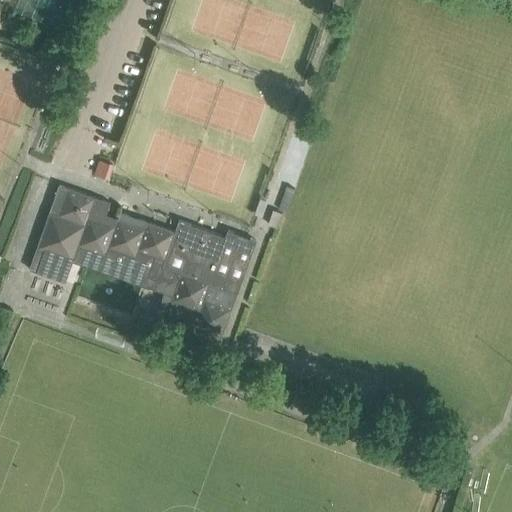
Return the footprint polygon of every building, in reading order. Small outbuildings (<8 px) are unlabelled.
[(58,0),(79,8),(82,0),(58,0)] [(179,282),(167,316),(223,335),(238,293),(209,283),(210,281),(163,265),(175,231),(120,212),(118,218),(117,218),(114,224),(103,220),(109,202),(59,184),(30,269),(37,271),(42,260),(70,270),(76,252),(132,272),(132,270),(159,279),(160,275),(179,282)] [(286,185),(284,192),(293,195),(295,188),(286,185)] [(179,220),(175,231),(163,265),(210,281),(209,283),(238,293),(257,239),(228,229),(225,236),(179,220)] [(406,436),(410,425),(393,420),(390,430),(406,436)]
